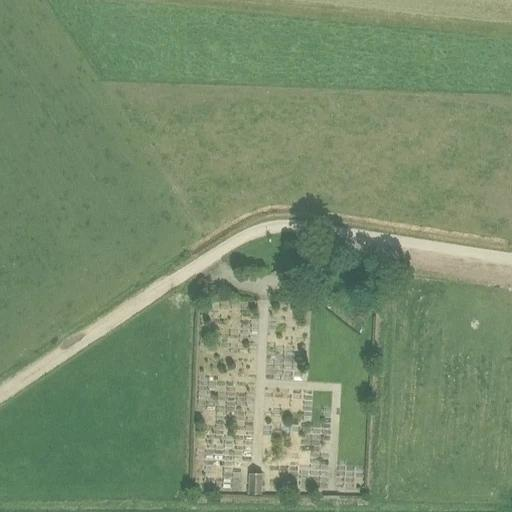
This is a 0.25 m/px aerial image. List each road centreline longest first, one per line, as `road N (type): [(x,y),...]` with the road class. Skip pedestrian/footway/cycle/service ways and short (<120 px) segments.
road 1 (unclassified): [(511,258),(271,227),(171,280)]
road 2 (track): [(171,280),(0,394)]
